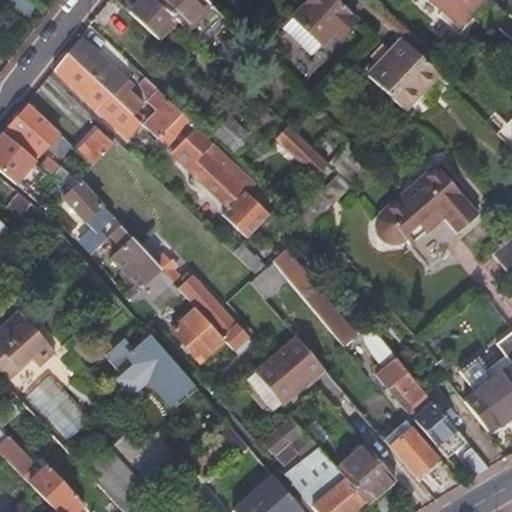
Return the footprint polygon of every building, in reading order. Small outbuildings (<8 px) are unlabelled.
[(152,0),(138,0),(127,12),(157,40),(175,21),(152,0)] [(152,0),(175,21),(194,40),(218,14),(203,0),(152,0)] [(352,20),(330,0),(304,0),(296,10),(325,37),(330,32),(336,37),(352,20)] [(478,0),(428,0),(439,10),(438,11),(459,31),(470,18),(466,14),(478,0)] [(496,27),(508,15),(491,0),(478,0),(466,14),(470,18),(490,33),(496,27)] [(325,37),(296,10),(289,17),(318,44),(325,37)] [(457,33),(459,31),(438,11),(435,14),(457,33)] [(218,14),(194,40),(196,41),(199,44),(223,18),(221,16),(218,14)] [(511,17),(509,15),(508,15),(496,27),(509,39),(511,36),(511,17)] [(318,44),(289,17),(280,27),(307,55),(318,44)] [(109,44),(93,29),(83,40),(92,49),(98,55),(109,44)] [(435,74),(398,39),(366,73),(403,107),(435,74)] [(79,40),(65,54),(114,101),(115,100),(130,113),(136,106),(122,92),(129,85),(98,55),(92,49),(91,51),(79,40)] [(65,54),(51,69),(124,139),(138,123),(114,101),(65,54)] [(403,107),(366,73),(364,75),(401,110),(403,107)] [(158,90),(145,77),(136,86),(145,100),(156,110),(142,125),(157,140),(163,132),(182,113),(157,91),(158,90)] [(74,100),(60,87),(50,98),(64,111),(74,100)] [(41,90),(27,104),(58,133),(59,134),(71,120),(64,111),(50,98),(41,90)] [(58,133),(27,104),(3,130),(36,157),(58,133)] [(163,132),(172,140),(185,127),(191,132),(194,129),(197,126),(182,112),(182,113),(163,132)] [(498,129),(494,134),(511,152),(511,115),(504,124),(498,129)] [(228,119),(215,133),(233,150),(246,136),(228,119)] [(93,126),(72,147),(76,150),(97,129),(93,126)] [(97,129),(76,150),(91,165),(111,143),(97,129)] [(194,129),(191,132),(170,155),(228,209),(221,216),(245,239),(269,214),(244,193),(251,185),(194,129)] [(277,140),(315,176),(325,165),(287,130),(277,140)] [(34,160),(1,132),(0,133),(0,171),(14,184),(22,175),(28,167),(34,160)] [(163,132),(157,140),(165,148),(172,140),(163,132)] [(350,144),(329,167),(338,175),(351,188),(372,165),(350,144)] [(49,160),(42,167),(59,182),(66,174),(49,160)] [(398,195),(427,227),(441,215),(455,230),(474,213),(431,165),(398,195)] [(28,167),(22,175),(29,181),(35,173),(28,167)] [(333,205),(351,188),(338,175),(321,193),(333,205)] [(112,219),(78,181),(61,198),(85,223),(89,218),(101,230),(112,219)] [(332,205),(320,194),(315,189),(300,202),(310,212),(315,208),(323,214),(332,205)] [(6,205),(30,225),(43,213),(17,193),(6,205)] [(333,205),(321,193),(320,194),(332,205),(333,205)] [(409,244),(427,227),(398,195),(383,209),(378,215),(377,218),(375,223),(375,228),(377,233),(379,237),(385,241),(388,243),(391,243),(395,243),(399,242),(404,239),(409,244)] [(306,228),(314,223),(323,214),(315,208),(310,212),(300,202),(289,213),(306,228)] [(118,225),(109,235),(121,247),(110,258),(133,285),(123,293),(128,299),(129,300),(158,269),(152,263),(118,225)] [(104,238),(94,227),(78,242),(88,254),(104,238)] [(510,275),(511,273),(511,233),(506,239),(496,247),(490,253),(510,275)] [(496,247),(506,239),(501,234),(492,243),(496,247)] [(283,251),(271,262),(281,274),(290,267),(298,277),(302,275),(283,251)] [(158,269),(171,284),(178,277),(172,270),(175,267),(169,260),(168,261),(162,254),(152,263),(158,269)] [(249,283),(281,321),(291,313),(275,295),(289,284),(281,274),(271,262),(255,277),(249,283)] [(180,294),(176,290),(171,284),(158,269),(129,300),(146,320),(154,313),(156,315),(180,294)] [(222,341),(232,351),(245,338),(190,277),(176,290),(180,294),(184,298),(194,309),(220,338),(222,341)] [(301,299),(342,346),(354,336),(314,288),(301,299)] [(198,362),(222,341),(220,338),(194,309),(170,331),(181,344),(188,351),(198,362)] [(17,312),(0,328),(0,374),(7,382),(31,360),(38,367),(54,352),(17,312)] [(371,354),(381,367),(394,357),(367,325),(360,331),(360,336),(371,354)] [(492,342),(511,367),(511,331),(510,329),(492,342)] [(283,410),(325,374),(298,341),(255,377),(283,410)] [(480,425),(485,431),(511,409),(511,367),(492,342),(454,369),(470,390),(459,399),(480,425)] [(184,355),(188,351),(181,344),(178,347),(184,355)] [(373,376),(407,415),(416,406),(427,397),(409,376),(394,357),(373,376)] [(275,417),(283,410),(255,377),(248,383),(275,417)] [(441,453),(444,457),(464,441),(454,429),(432,403),(411,420),(412,421),(420,430),(441,453)] [(349,511),(363,501),(335,470),(291,418),(261,444),(285,472),(286,472),(302,459),(307,464),(302,469),(304,472),(290,484),(314,511),(349,511)] [(244,453),(249,450),(223,420),(215,427),(227,442),(232,439),(244,453)] [(382,440),(417,482),(427,473),(424,469),(437,458),(405,421),(382,440)] [(71,502),(74,499),(45,467),(34,478),(27,471),(32,467),(0,434),(0,455),(17,472),(18,473),(34,490),(55,511),(59,511),(70,501),(71,502)] [(364,503),(383,488),(392,480),(363,446),(335,470),(363,501),(364,503)] [(462,458),(476,474),(486,468),(472,451),(469,447),(462,453),(462,458)] [(89,477),(113,456),(108,451),(85,472),(89,477)] [(89,477),(121,511),(134,511),(151,497),(113,456),(89,477)] [(427,473),(440,462),(437,458),(424,469),(427,473)] [(285,479),(290,484),(304,472),(302,469),(307,464),(302,459),(286,472),(285,472),(289,476),(285,479)] [(74,499),(75,498),(45,467),(74,499)] [(0,494),(18,511),(55,511),(34,490),(18,473),(0,491),(0,494)] [(232,511),(231,511),(296,511),(300,509),(272,477),(232,511)] [(366,506),(368,507),(387,492),(383,488),(364,503),(366,506)] [(0,506),(5,511),(18,511),(0,494),(0,506)] [(82,506),(75,498),(74,499),(82,506)] [(70,501),(59,511),(75,511),(82,506),(74,499),(71,502),(70,501)] [(358,511),(366,506),(364,503),(363,501),(349,511),(358,511)]
